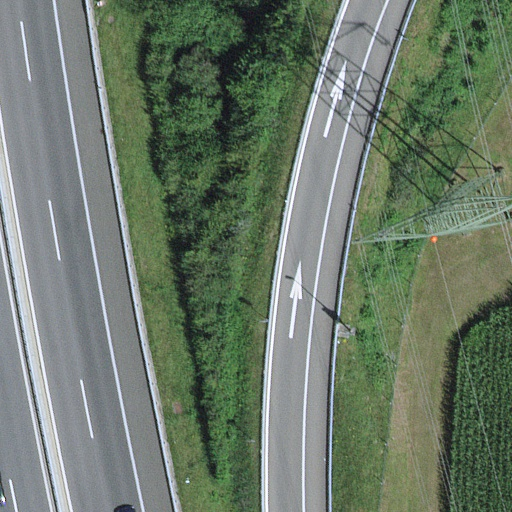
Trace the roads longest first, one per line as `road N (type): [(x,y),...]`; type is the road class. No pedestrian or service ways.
road 1 (motorway): [(286,511),(288,375),(303,234),(367,0)]
road 2 (motorway): [(113,511),(53,215),(22,0)]
